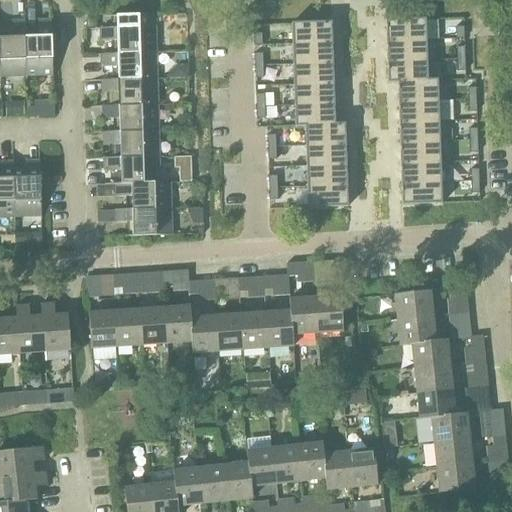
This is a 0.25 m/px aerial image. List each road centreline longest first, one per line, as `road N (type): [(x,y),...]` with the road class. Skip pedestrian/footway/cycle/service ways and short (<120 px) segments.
road 1 (residential): [(498,234),(82,264),(73,131)]
road 2 (residential): [(511,402),(499,396),(498,234)]
road 3 (residential): [(73,131),(69,0)]
